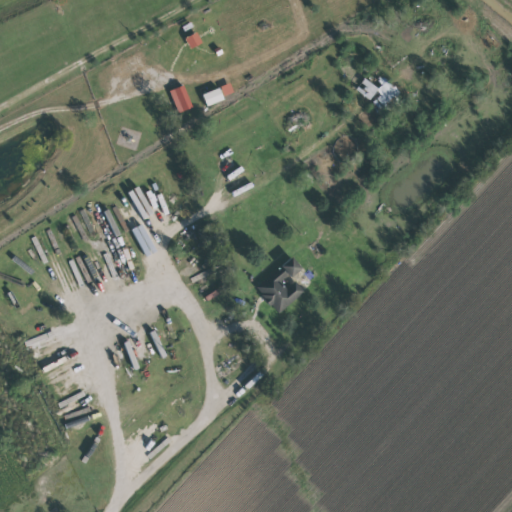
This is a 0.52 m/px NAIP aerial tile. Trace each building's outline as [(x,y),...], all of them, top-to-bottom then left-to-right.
[(377,88),(364,76),(353,88),(382,113),(399,94),(384,80),(377,88)] [(222,97),(232,92),(229,83),(218,87),(222,97)] [(191,107),(182,85),(168,91),(177,113),(191,107)] [(201,94),(205,107),(222,100),(217,88),(201,94)] [(254,287),(276,313),(303,292),(294,281),(285,289),(280,283),(300,267),(291,256),(254,287)]
